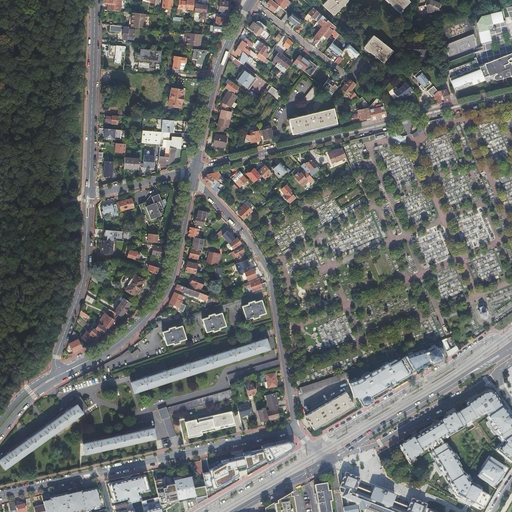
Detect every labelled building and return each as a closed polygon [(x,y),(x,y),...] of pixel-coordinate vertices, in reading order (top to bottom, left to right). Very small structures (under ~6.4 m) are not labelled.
[(108,5),(107,10),(120,12),(121,0),(120,0),(105,0),(105,4),(108,4),(108,5)] [(172,9),(172,0),(162,0),(162,7),(172,9)] [(189,0),(186,0),(186,2),(179,1),(178,9),(182,9),(183,8),(186,8),(185,9),(193,10),(194,1),(189,0)] [(195,3),(194,12),(200,13),(200,17),(200,18),(204,19),(206,19),(206,13),(208,0),(201,0),(201,4),(195,3)] [(274,2),(271,0),(269,0),(266,4),(270,7),(269,9),(273,12),(275,11),(278,13),(282,8),(274,2)] [(282,8),(284,10),(290,2),(287,0),(276,0),(274,2),(282,8)] [(347,0),(327,0),(323,5),(333,14),(347,0)] [(409,2),(407,0),(386,0),(399,12),(400,11),(401,12),(403,10),(402,9),(409,2)] [(428,0),(426,5),(425,5),(419,7),(422,19),(429,17),(428,13),(439,10),(439,8),(441,4),(431,0),(428,0)] [(229,2),(220,1),(219,11),(221,11),(221,15),(228,16),(230,2),(229,2)] [(312,17),(317,22),(322,16),(313,8),(306,16),(309,19),(312,17)] [(477,23),(482,43),(491,41),(488,30),(491,30),(493,31),(494,31),(495,31),(496,31),(496,30),(496,29),(496,28),(495,27),(493,26),(492,24),(503,21),(501,12),(481,17),(477,23)] [(135,13),(132,13),(131,27),(144,29),(145,14),(141,14),(135,13)] [(287,13),(281,21),(284,24),(290,15),(287,13)] [(291,16),(287,20),(297,27),(302,21),(299,18),(297,19),(292,14),(291,16)] [(217,17),(216,26),(222,27),(224,27),(225,25),(228,19),(228,16),(221,15),(220,17),(217,17)] [(317,22),(318,22),(317,24),(320,26),(321,24),(323,25),(313,38),(316,39),(314,41),(316,43),(319,39),(331,24),(322,16),(317,22)] [(257,21),(255,23),(265,31),(266,29),(267,28),(259,21),(257,21)] [(255,23),(254,22),(248,29),(258,36),(258,35),(266,41),(269,36),(271,38),(272,36),(265,31),(255,23)] [(331,24),(319,39),(322,42),(326,38),(327,38),(331,33),(333,35),(332,36),(335,38),(339,34),(334,30),(336,28),(331,24)] [(129,27),(110,25),(109,31),(123,32),(122,40),(128,40),(128,39),(134,40),(135,28),(129,28),(129,27)] [(191,33),(185,33),(184,37),(188,37),(187,42),(187,45),(199,46),(200,39),(201,39),(202,35),(191,33)] [(335,38),(332,43),(335,46),(339,41),(346,47),(349,44),(339,34),(335,38)] [(474,35),(445,44),(449,55),(458,52),(459,55),(470,52),(469,49),(477,46),(474,35)] [(379,41),(373,36),(363,47),(364,48),(383,63),(392,51),(379,41)] [(275,39),(269,47),(270,48),(272,49),(278,41),(275,39)] [(285,42),(286,42),(283,45),(287,49),(292,42),(287,39),(285,42)] [(243,41),(237,48),(250,58),(252,59),(253,59),(256,55),(248,48),(249,46),(248,45),(247,44),(243,41)] [(405,50),(404,51),(409,57),(409,56),(416,56),(416,54),(419,54),(419,56),(424,56),(424,49),(419,43),(407,43),(407,49),(405,51),(405,50)] [(260,46),(256,51),(259,54),(265,58),(267,55),(266,54),(266,53),(265,52),(268,49),(266,48),(267,47),(263,44),(261,47),(260,46)] [(349,44),(346,47),(345,48),(356,58),(359,54),(349,44)] [(121,57),(122,46),(116,45),(116,46),(110,45),(109,56),(115,56),(114,64),(120,64),(121,57)] [(250,58),(237,48),(234,52),(241,57),(240,58),(238,60),(243,65),(245,62),(246,61),(247,61),(250,58)] [(135,53),(134,62),(151,64),(150,69),(156,69),(156,64),(160,65),(162,51),(157,50),(150,49),(150,50),(141,49),(140,53),(135,53)] [(202,66),(207,50),(194,49),(194,53),(193,53),(193,58),(197,59),(197,60),(196,65),(202,66)] [(277,63),(275,66),(278,68),(280,65),(287,70),(292,63),(290,62),(291,62),(283,55),(279,52),(273,59),(277,63)] [(475,60),(447,71),(454,89),(456,88),(457,90),(464,87),(463,85),(468,83),(469,85),(472,84),(477,82),(475,76),(477,76),(479,81),(484,79),(483,77),(488,75),(489,76),(495,74),(495,75),(494,75),(494,76),(493,76),(493,77),(493,78),(494,78),(494,79),(495,79),(495,80),(496,80),(497,80),(503,78),(510,76),(511,77),(511,76),(511,52),(484,64),(484,65),(479,67),(476,58),(474,58),(475,60)] [(257,56),(264,62),(267,59),(265,58),(259,54),(257,56)] [(299,55),(293,63),(310,76),(317,67),(308,60),(307,61),(299,55)] [(180,67),(185,68),(187,58),(181,57),(174,56),(173,60),(174,60),(173,67),(172,67),(172,68),(179,69),(180,67)] [(362,57),(348,66),(356,78),(370,69),(362,57)] [(255,79),(243,70),(236,80),(248,89),(255,79)] [(431,84),(420,70),(413,76),(421,85),(419,86),(422,91),(431,84)] [(356,84),(350,79),(348,83),(346,82),(341,89),(348,95),(351,97),(350,98),(352,100),(356,95),(352,90),(356,84)] [(238,86),(230,80),(225,88),(229,91),(237,96),(233,94),(238,86)] [(328,80),(322,87),(331,95),(341,84),(337,81),(328,80)] [(413,91),(405,82),(402,84),(403,85),(393,93),(399,100),(401,98),(402,99),(405,97),(406,98),(411,94),(410,94),(413,91)] [(279,102),(284,96),(270,85),(265,91),(266,91),(273,97),(279,102)] [(319,90),(314,85),(301,101),(307,106),(319,90)] [(184,91),(173,88),(172,88),(168,105),(180,107),(184,91)] [(446,90),(437,91),(433,96),(434,100),(435,101),(437,100),(438,104),(442,103),(440,95),(442,95),(444,102),(450,101),(446,90)] [(229,91),(221,102),(223,103),(229,107),(230,108),(237,96),(229,91)] [(376,108),(373,109),(369,110),(371,120),(386,116),(384,106),(376,108)] [(288,118),(288,119),(287,119),(287,121),(289,121),(292,134),(337,123),(333,108),(288,118)] [(369,110),(369,108),(357,110),(358,114),(351,115),(352,122),(366,119),(367,121),(371,120),(369,110)] [(219,117),(230,120),(232,112),(228,111),(221,110),(221,112),(219,117)] [(118,124),(118,116),(112,115),(111,117),(106,116),(106,122),(107,122),(111,122),(111,124),(118,124)] [(218,123),(218,125),(224,127),(228,128),(230,120),(219,117),(218,123)] [(169,132),(173,133),(173,127),(173,126),(173,125),(174,120),(162,119),(161,132),(169,132)] [(273,137),(271,128),(260,131),(261,135),(263,135),(264,139),(273,137)] [(413,134),(411,134),(414,138),(424,131),(422,128),(418,129),(417,130),(416,131),(416,132),(415,133),(413,134)] [(121,130),(105,129),(104,138),(120,140),(121,130)] [(161,132),(142,130),(142,132),(141,143),(155,144),(160,144),(160,140),(160,137),(165,138),(169,136),(169,132),(161,132)] [(250,130),(250,132),(249,133),(250,135),(246,134),(246,135),(244,142),(251,141),(251,142),(261,140),(259,130),(254,131),(253,130),(250,130)] [(395,130),(387,132),(387,134),(390,133),(392,138),(398,141),(405,142),(405,136),(404,136),(402,136),(401,136),(399,136),(399,135),(398,135),(397,134),(396,133),(395,131),(395,130)] [(224,148),(226,137),(216,134),(213,145),(224,148)] [(160,140),(160,144),(159,147),(165,147),(169,147),(176,148),(180,149),(181,149),(182,137),(172,136),(171,140),(171,141),(169,141),(169,140),(168,140),(160,140)] [(126,144),(116,143),(115,149),(115,152),(125,153),(126,144)] [(164,156),(158,156),(158,163),(169,164),(173,160),(176,148),(169,147),(168,157),(164,156)] [(342,159),(346,157),(342,148),(339,149),(336,150),(337,150),(333,152),(333,151),(330,152),(330,153),(327,154),(331,163),(335,161),(335,162),(342,160),(342,159)] [(154,168),(154,156),(150,156),(150,150),(144,150),(143,167),(146,167),(146,168),(150,168),(154,168)] [(139,169),(140,159),(125,158),(124,163),(124,164),(124,168),(139,169)] [(308,173),(316,166),(311,160),(302,167),(305,170),(308,173)] [(112,178),(113,162),(104,161),(104,167),(103,167),(102,171),(104,171),(103,177),(112,178)] [(286,169),(280,163),(276,167),(273,169),(280,178),(286,173),(285,171),(286,169)] [(258,172),(265,180),(272,174),(265,166),(258,172)] [(308,173),(310,176),(319,169),(316,166),(308,173)] [(243,176),(236,168),(231,169),(235,173),(231,177),(235,182),(243,176)] [(250,172),(249,171),(246,173),(253,182),(260,176),(254,169),(250,172)] [(308,173),(305,170),(299,175),(297,173),(293,176),(302,187),(307,183),(310,183),(313,180),(310,176),(308,173)] [(203,179),(217,195),(220,190),(217,188),(214,185),(216,183),(217,181),(221,184),(224,181),(223,179),(219,172),(207,175),(203,179)] [(244,178),(243,176),(235,182),(237,184),(244,178)] [(217,188),(220,190),(223,186),(221,184),(217,181),(216,183),(214,185),(217,188)] [(285,195),(284,197),(289,203),(296,198),(290,191),(292,190),(288,186),(282,191),(285,195)] [(161,216),(159,212),(158,209),(162,208),(164,207),(158,194),(151,197),(154,204),(147,206),(145,202),(138,205),(141,212),(143,218),(146,217),(147,221),(148,226),(153,223),(154,225),(159,223),(157,218),(161,216)] [(134,208),(132,199),(119,203),(120,208),(121,208),(122,211),(134,208)] [(118,211),(116,204),(114,205),(113,204),(101,207),(102,210),(101,211),(102,215),(111,213),(113,218),(119,217),(118,211)] [(252,212),(245,204),(241,208),(242,209),(238,213),(244,219),(252,212)] [(205,218),(207,219),(208,213),(199,211),(197,217),(196,216),(195,224),(203,226),(205,218)] [(190,227),(188,236),(195,237),(197,238),(199,230),(190,227)] [(224,228),(216,236),(218,239),(222,236),(227,232),(224,228)] [(222,236),(229,243),(235,239),(227,231),(227,232),(222,236)] [(158,235),(149,234),(148,242),(157,243),(158,235)] [(192,248),(202,250),(204,240),(197,238),(195,237),(192,248)] [(229,243),(228,244),(228,245),(229,245),(230,245),(232,247),(231,248),(232,249),(233,249),(237,247),(238,249),(241,247),(245,245),(242,242),(241,243),(237,238),(229,243)] [(108,240),(102,240),(101,253),(114,254),(115,241),(114,241),(108,240)] [(152,255),(161,257),(163,247),(154,246),(152,255)] [(236,260),(238,264),(246,260),(243,255),(242,253),(244,252),(241,247),(238,249),(234,251),(238,259),(236,260)] [(198,260),(200,251),(191,249),(189,258),(198,260)] [(137,254),(138,252),(130,250),(127,258),(135,260),(136,258),(138,259),(139,258),(140,255),(140,254),(137,254)] [(221,257),(222,257),(222,255),(210,252),(207,263),(218,266),(219,261),(220,261),(221,257)] [(238,264),(235,265),(237,270),(246,267),(246,265),(249,264),(248,259),(246,260),(238,264)] [(187,261),(185,272),(195,274),(197,263),(187,261)] [(155,267),(149,265),(148,270),(152,271),(152,272),(157,274),(159,268),(155,267)] [(257,277),(253,269),(245,272),(248,280),(257,277)] [(128,284),(128,286),(125,290),(135,296),(138,290),(140,290),(142,287),(141,286),(145,280),(135,274),(133,278),(131,279),(128,284)] [(193,277),(189,288),(199,292),(204,281),(193,277)] [(253,292),(267,287),(266,283),(261,284),(259,279),(245,284),(246,288),(249,287),(249,289),(251,288),(253,292)] [(206,301),(208,296),(199,292),(189,288),(177,284),(175,289),(201,298),(201,299),(206,301)] [(174,292),(169,303),(179,307),(178,309),(183,312),(186,305),(181,303),(183,299),(182,299),(183,296),(174,292)] [(94,300),(87,295),(85,300),(92,304),(94,300)] [(131,303),(124,298),(114,312),(118,315),(121,317),(125,311),(126,312),(128,308),(128,307),(131,303)] [(248,303),(248,304),(242,306),(246,319),(252,317),(253,319),(259,317),(259,315),(265,313),(261,300),(254,302),(254,300),(248,303)] [(485,319),(486,318),(487,318),(487,317),(487,315),(488,314),(485,307),(484,308),(483,306),(479,307),(480,309),(478,310),(481,317),(483,316),(483,318),(484,318),(485,319)] [(118,315),(114,312),(109,309),(107,313),(116,318),(118,315)] [(90,317),(81,311),(80,314),(88,319),(90,317)] [(208,315),(208,317),(202,319),(206,332),(213,330),(213,331),(220,329),(219,328),(226,326),(222,313),(215,315),(214,313),(208,315)] [(107,329),(108,329),(110,326),(111,324),(114,320),(106,314),(103,318),(102,317),(98,323),(100,323),(107,329)] [(95,329),(101,334),(103,335),(107,329),(100,323),(95,329)] [(169,328),(169,330),(163,332),(167,345),(173,343),(174,344),(180,342),(179,341),(186,338),(182,325),(175,328),(175,326),(169,328)] [(82,339),(87,343),(93,336),(97,339),(101,334),(95,329),(94,328),(89,334),(87,332),(82,339)] [(269,349),(266,338),(130,382),(134,392),(269,349)] [(82,348),(78,339),(69,344),(72,347),(74,353),(82,348)] [(357,379),(348,382),(353,396),(355,396),(359,400),(361,405),(365,406),(372,402),(373,398),(372,396),(415,371),(430,361),(434,362),(441,359),(443,354),(441,347),(436,345),(427,349),(426,352),(408,358),(406,355),(388,365),(387,363),(357,379)] [(446,352),(448,357),(459,349),(457,346),(446,352)] [(229,382),(230,382),(243,378),(255,374),(280,367),(279,360),(227,375),(229,382)] [(277,386),(275,373),(266,374),(267,381),(264,382),(265,388),(277,386)] [(345,373),(307,385),(301,387),(300,387),(302,394),(347,379),(345,373)] [(248,384),(245,385),(248,396),(252,395),(254,395),(256,391),(256,388),(255,388),(253,385),(251,384),(249,384),(248,384)] [(163,419),(169,438),(177,436),(173,426),(169,415),(234,397),(232,390),(167,408),(166,407),(158,410),(162,420),(163,419)] [(511,415),(495,390),(457,412),(468,430),(485,419),(499,442),(496,446),(511,456),(511,415)] [(354,406),(345,392),(305,415),(313,429),(354,406)] [(266,395),(269,410),(277,408),(279,407),(275,393),(266,395)] [(75,402),(76,404),(0,458),(0,462),(5,469),(83,412),(82,411),(88,408),(80,398),(75,402)] [(238,409),(240,418),(245,417),(245,416),(253,413),(250,404),(245,405),(245,404),(237,407),(238,409)] [(266,411),(265,408),(261,409),(260,410),(257,411),(260,422),(266,420),(266,419),(268,418),(266,411)] [(268,420),(268,421),(279,418),(277,408),(269,410),(266,411),(268,418),(268,420)] [(196,420),(185,423),(185,424),(186,424),(186,425),(187,425),(188,428),(186,429),(188,437),(201,435),(201,432),(200,430),(234,423),(231,411),(221,414),(220,414),(220,415),(221,418),(219,418),(218,415),(219,415),(219,414),(218,414),(211,416),(211,417),(212,420),(210,420),(210,417),(209,417),(198,420),(199,422),(196,423),(196,420)] [(417,436),(402,445),(412,463),(429,452),(456,495),(485,511),(492,499),(469,486),(445,444),(468,430),(457,412),(417,436)] [(200,430),(201,432),(234,425),(234,423),(200,430)] [(155,438),(153,428),(83,443),(85,453),(155,438)] [(209,472),(203,474),(206,490),(217,488),(239,475),(239,480),(293,447),(293,445),(292,443),(290,441),(288,440),(286,441),(267,445),(267,446),(262,448),(263,451),(221,460),(208,469),(209,472)] [(505,467),(490,457),(476,475),(493,486),(505,467)] [(203,474),(200,460),(195,462),(198,477),(203,476),(203,474)] [(423,511),(426,505),(380,487),(339,470),(335,478),(340,480),(337,489),(342,511),(423,511)] [(193,485),(193,484),(190,473),(173,477),(178,501),(196,497),(195,491),(193,485)] [(147,474),(110,483),(114,501),(127,498),(128,502),(140,499),(139,493),(151,490),(147,474)] [(170,507),(178,501),(173,477),(164,479),(154,481),(158,497),(159,502),(161,511),(170,507)] [(331,511),(330,502),(332,501),(330,490),(328,491),(326,483),(314,485),(315,494),(314,494),(315,497),(314,497),(315,501),(316,503),(317,503),(318,511),(331,511)] [(223,491),(221,488),(207,496),(211,502),(231,489),(229,487),(223,491)] [(52,500),(44,502),(46,511),(77,511),(101,506),(97,489),(81,493),(81,491),(51,499),(52,500)] [(295,511),(292,493),(265,508),(266,511),(295,511)] [(161,511),(159,502),(150,504),(149,500),(141,502),(142,502),(143,507),(143,511),(161,511)]
